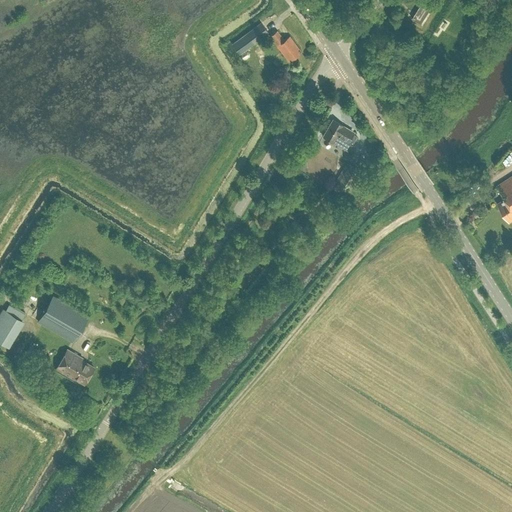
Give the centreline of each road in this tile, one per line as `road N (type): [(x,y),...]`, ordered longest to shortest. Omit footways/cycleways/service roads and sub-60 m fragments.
road 1 (tertiary): [(52,511),(334,50)]
road 2 (track): [(437,202),(358,256),(176,470),(148,486),(127,511)]
road 3 (tertiary): [(511,318),(334,50)]
